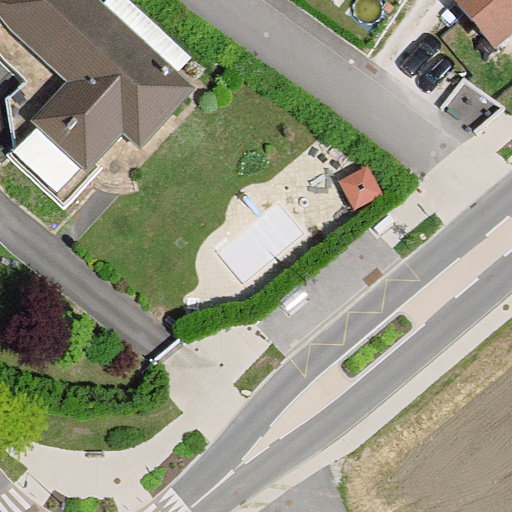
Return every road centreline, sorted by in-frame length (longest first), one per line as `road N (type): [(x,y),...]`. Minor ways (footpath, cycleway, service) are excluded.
road 1 (tertiary): [(171,511),(511,224)]
road 2 (residential): [(511,196),(230,0)]
road 3 (unknown): [(374,100),(449,0)]
